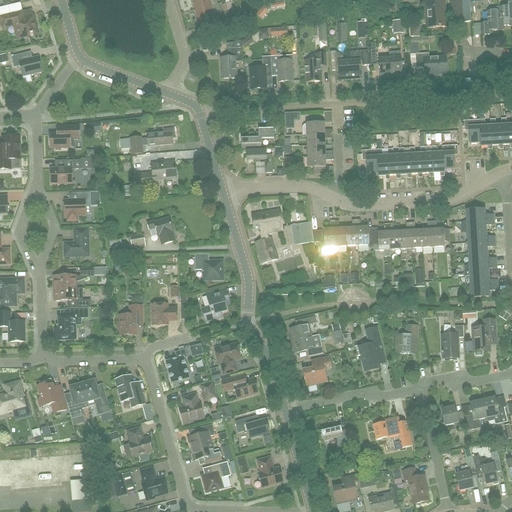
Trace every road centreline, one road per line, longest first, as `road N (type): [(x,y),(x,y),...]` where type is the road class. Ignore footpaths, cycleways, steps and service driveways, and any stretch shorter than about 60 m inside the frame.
road 1 (residential): [(275,511),(201,509),(184,500),(148,369),(139,361)]
road 2 (residential): [(285,409),(248,322),(248,282),(221,190)]
road 3 (residential): [(337,204),(457,198),(502,172)]
road 4 (residential): [(337,101),(477,97)]
road 5 (residential): [(199,111),(337,101)]
road 6 (residential): [(420,389),(285,409)]
road 7 (residential): [(446,511),(420,389)]
road 8 (unclassified): [(511,295),(502,172)]
road 9 (residential): [(221,190),(309,188),(337,204)]
